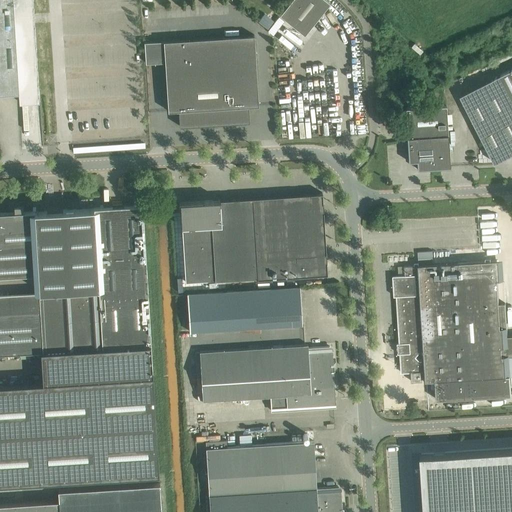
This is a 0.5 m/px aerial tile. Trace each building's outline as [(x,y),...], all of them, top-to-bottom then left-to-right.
[(0,0),(0,93),(19,92),(19,102),(39,100),(37,62),(33,0),(0,0)] [(330,3),(327,0),(291,0),(280,15),(287,20),(305,35),(330,3)] [(268,29),(274,21),(264,13),(258,21),(268,29)] [(279,17),(268,31),(273,35),(284,21),(279,17)] [(179,126),(249,121),(248,106),(259,105),(254,35),(144,42),(146,62),(165,61),(168,111),(178,110),(179,126)] [(511,68),(461,95),(496,163),(511,154),(511,68)] [(411,160),(418,166),(418,168),(450,166),(446,106),(406,108),(409,161),(411,160)] [(322,193),(253,197),(253,198),(253,207),(255,236),(255,244),(257,278),(257,279),(327,275),(327,273),(322,193)] [(202,199),(179,201),(180,211),(181,211),(181,212),(186,282),(257,278),(255,244),(255,236),(253,207),(253,198),(253,197),(218,200),(218,203),(214,203),(213,200),(202,200),(202,199)] [(99,287),(104,347),(151,344),(143,205),(94,207),(99,287)] [(94,207),(0,213),(0,276),(37,274),(38,291),(99,287),(94,207)] [(405,275),(396,276),(402,372),(411,372),(412,381),(423,381),(422,378),(426,378),(426,380),(435,380),(436,399),(511,394),(510,376),(509,357),(511,356),(511,337),(508,337),(506,304),(499,305),(498,278),(496,260),(404,265),(405,275)] [(0,353),(42,351),(44,382),(153,375),(151,344),(104,347),(99,287),(38,291),(39,308),(0,310),(0,353)] [(191,331),(302,324),(300,287),(189,294),(191,331)] [(271,410),(333,407),(330,346),(308,347),(308,344),(201,350),(204,400),(270,396),(271,410)] [(0,483),(159,473),(156,424),(153,375),(44,382),(0,384),(0,483)] [(226,440),(205,441),(209,494),(210,511),(340,511),(339,487),(317,488),(314,440),(227,446),(226,440)] [(425,511),(511,511),(511,447),(421,453),(425,511)] [(58,490),(59,499),(59,511),(161,511),(160,483),(58,490)] [(59,511),(59,499),(0,503),(0,511),(59,511)]
